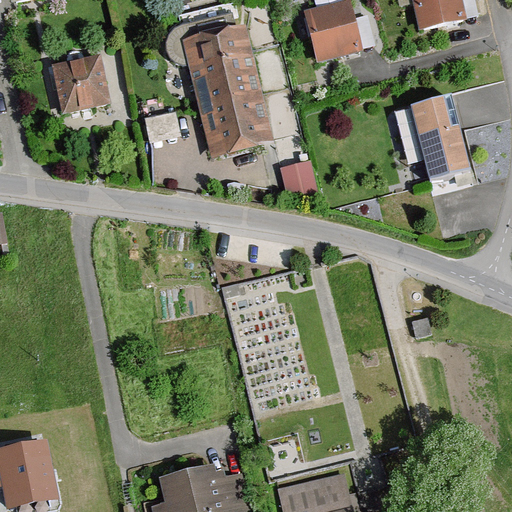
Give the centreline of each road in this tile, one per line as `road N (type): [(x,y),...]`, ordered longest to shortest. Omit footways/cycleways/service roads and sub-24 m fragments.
road 1 (unclassified): [(0,186),(306,229),(484,287)]
road 2 (residential): [(351,81),(511,39)]
